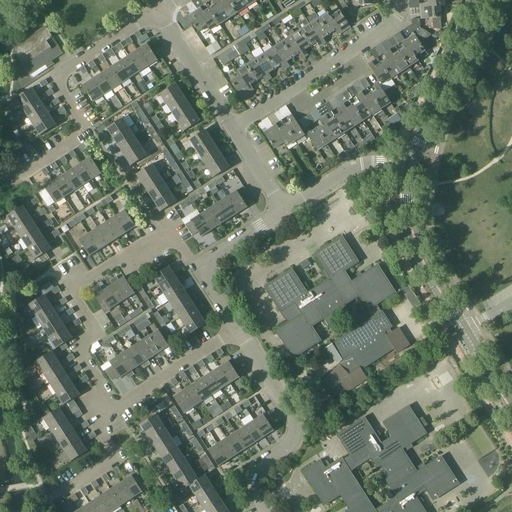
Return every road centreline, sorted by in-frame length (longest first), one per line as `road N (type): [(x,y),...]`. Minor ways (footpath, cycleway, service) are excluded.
road 1 (residential): [(117,403),(80,341),(94,326),(76,297),(78,284),(174,231),(198,267)]
road 2 (residential): [(7,181),(86,130),(62,92),(64,70),(156,12)]
road 3 (residential): [(265,511),(254,480),(295,435),(292,416),(236,328)]
road 4 (tertiary): [(410,167),(486,0)]
road 5 (tertiary): [(463,330),(413,236),(410,167)]
road 6 (residential): [(117,403),(236,328)]
road 7 (residential): [(282,211),(343,171),(410,167)]
road 8 (residential): [(232,128),(156,12)]
road 9 (residential): [(54,497),(113,459),(105,423),(117,403)]
